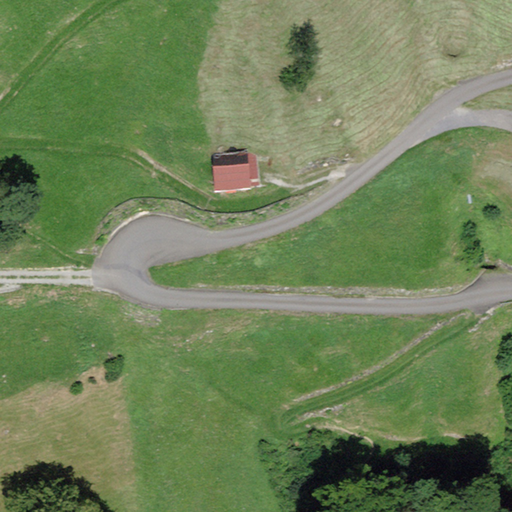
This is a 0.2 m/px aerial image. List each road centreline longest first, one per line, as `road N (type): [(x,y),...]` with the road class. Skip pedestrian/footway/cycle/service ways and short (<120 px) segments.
road 1 (unclassified): [(511,292),(423,306),(173,298),(137,288),(126,266),(145,241),(217,240),(306,213),(365,175),(450,101),(511,76)]
road 2 (track): [(365,175),(321,174),(258,204),(230,207),(186,193),(123,154),(0,145)]
road 3 (track): [(0,100),(107,0)]
road 4 (track): [(0,277),(131,281)]
